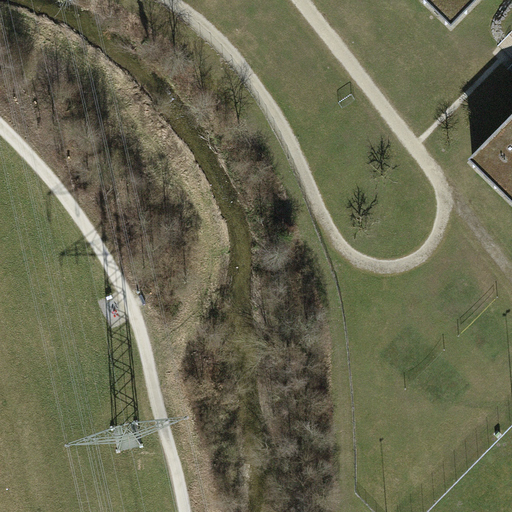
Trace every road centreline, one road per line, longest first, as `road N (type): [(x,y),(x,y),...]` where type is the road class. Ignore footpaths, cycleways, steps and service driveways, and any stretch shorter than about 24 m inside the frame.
road 1 (track): [(436,174),(446,208),(424,252),(388,265),(354,257),(330,229),(263,93),(173,0)]
road 2 (track): [(185,511),(127,296),(62,192),(0,125)]
road 3 (track): [(300,0),(511,274)]
